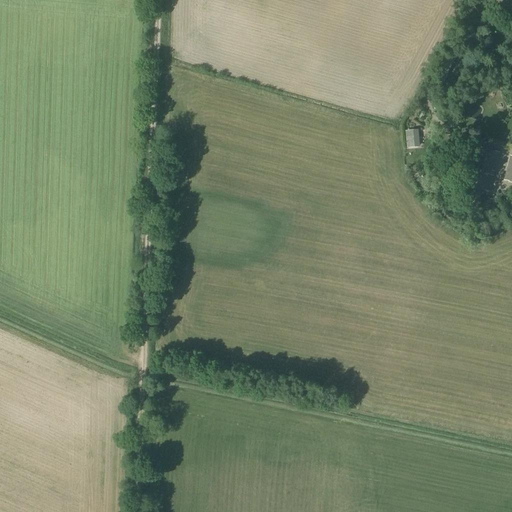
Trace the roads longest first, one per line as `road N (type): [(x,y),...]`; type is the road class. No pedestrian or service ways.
road 1 (track): [(142,387),(162,0)]
road 2 (track): [(136,511),(142,387)]
